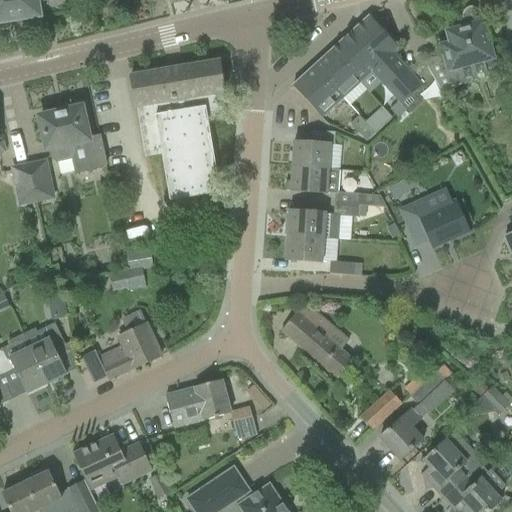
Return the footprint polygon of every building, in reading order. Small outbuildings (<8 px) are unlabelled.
[(0,0),(0,24),(40,18),(38,2),(53,0),(0,0)] [(445,73),(462,69),(484,63),(490,85),(504,82),(488,22),(484,24),(483,23),(481,24),(482,20),(482,16),(480,12),(477,10),(473,8),(469,9),(466,10),(463,14),(462,17),(462,21),(464,25),(467,27),(447,33),(450,44),(441,47),(444,57),(441,58),(445,73)] [(398,102),(401,106),(422,86),(392,54),(398,49),(369,17),(350,35),(378,67),(371,73),(372,74),(398,102)] [(331,52),(360,84),(372,74),(371,73),(378,67),(350,35),(331,52)] [(331,52),(314,68),(343,100),(355,89),(360,84),(331,52)] [(132,76),(130,77),(131,77),(130,77),(130,80),(131,80),(135,106),(135,108),(136,108),(136,109),(137,109),(145,158),(162,155),(170,202),(220,194),(208,119),(225,116),(221,94),(223,94),(224,94),(225,94),(225,92),(224,92),(220,64),(220,62),(219,62),(218,62),(190,67),(189,67),(161,72),(161,71),(159,72),(160,72),(132,77),(132,76)] [(322,119),(343,100),(314,68),(305,76),(293,87),(322,119)] [(405,113),(406,111),(401,106),(398,102),(389,111),(398,120),(405,113)] [(106,167),(100,138),(88,140),(81,109),(76,105),(67,107),(65,113),(40,119),(47,150),(49,150),(50,159),(57,164),(72,160),(75,152),(83,150),(88,172),(106,167)] [(392,119),(384,110),(375,118),(383,127),(392,119)] [(405,113),(398,120),(396,121),(400,125),(409,116),(405,113)] [(350,125),(359,134),(367,126),(359,117),(350,125)] [(375,134),(367,126),(359,134),(367,142),(375,134)] [(292,168),(329,170),(330,146),(334,146),(335,134),(311,132),(310,144),(294,143),(292,168)] [(44,160),(29,163),(37,200),(51,197),(44,160)] [(22,203),(37,200),(29,163),(14,166),(22,203)] [(335,195),(335,205),(366,207),(387,208),(380,197),(338,194),(340,171),(329,170),(292,168),(291,192),(335,195)] [(405,196),(398,184),(388,190),(394,201),(405,196)] [(432,250),(470,233),(456,201),(429,213),(423,201),(399,211),(406,225),(418,220),(432,250)] [(335,205),(334,215),(289,212),(287,237),(324,239),(338,240),(339,216),(366,218),(366,207),(335,205)] [(386,230),(392,240),(401,235),(395,225),(386,230)] [(322,264),(324,239),(287,237),(286,262),(322,264)] [(329,275),(362,277),(362,266),(330,263),(329,275)] [(145,288),(142,270),(126,274),(129,288),(130,291),(145,288)] [(54,281),(55,289),(51,289),(54,305),(65,303),(64,301),(63,288),(61,280),(54,281)] [(332,330),(304,306),(283,332),(337,378),(353,360),(326,337),(332,330)] [(82,358),(89,373),(94,384),(107,379),(109,382),(161,358),(140,311),(122,320),(128,333),(118,338),(125,353),(121,355),(119,349),(98,359),(95,352),(82,358)] [(55,324),(37,333),(35,329),(23,335),(47,385),(67,375),(55,351),(65,346),(55,324)] [(12,345),(0,350),(0,374),(1,377),(14,370),(27,394),(47,385),(23,335),(10,341),(12,345)] [(418,406),(437,388),(446,397),(453,391),(436,373),(410,397),(418,406)] [(502,384),(510,381),(506,373),(499,376),(502,384)] [(174,429),(231,415),(230,413),(222,381),(195,389),(166,397),(174,429)] [(475,392),(481,399),(489,391),(483,384),(475,392)] [(489,391),(481,399),(499,416),(510,405),(492,388),(489,391)] [(373,430),(401,405),(390,392),(361,418),(373,430)] [(230,413),(231,415),(238,442),(256,437),(248,408),(230,413)] [(410,409),(379,439),(381,440),(399,460),(400,462),(423,441),(412,429),(420,421),(410,409)] [(423,475),(445,499),(481,465),(474,458),(477,455),(456,433),(423,462),(430,469),(423,475)] [(151,472),(138,445),(121,454),(113,437),(75,455),(89,486),(117,473),(122,485),(151,472)] [(488,472),(481,465),(445,499),(457,511),(490,511),(502,502),(496,496),(506,487),(490,470),(488,472)] [(286,511),(269,486),(248,501),(245,496),(249,493),(234,469),(187,500),(194,511),(219,511),(235,502),(242,511),(286,511)] [(59,495),(48,472),(25,483),(39,511),(38,511),(75,511),(77,511),(100,511),(86,482),(59,495)] [(161,475),(149,480),(158,500),(170,494),(161,475)] [(10,511),(37,511),(39,511),(25,483),(2,494),(10,511)]
